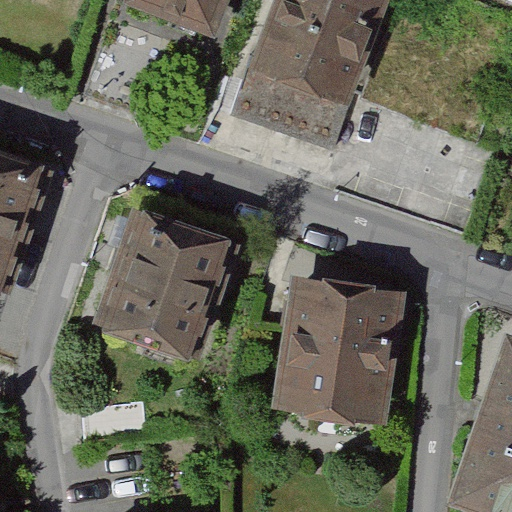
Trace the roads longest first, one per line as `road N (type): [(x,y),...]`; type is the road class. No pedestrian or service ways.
road 1 (residential): [(55,511),(36,379),(105,143)]
road 2 (residential): [(105,143),(461,269)]
road 3 (residential): [(461,269),(431,438),(427,511)]
